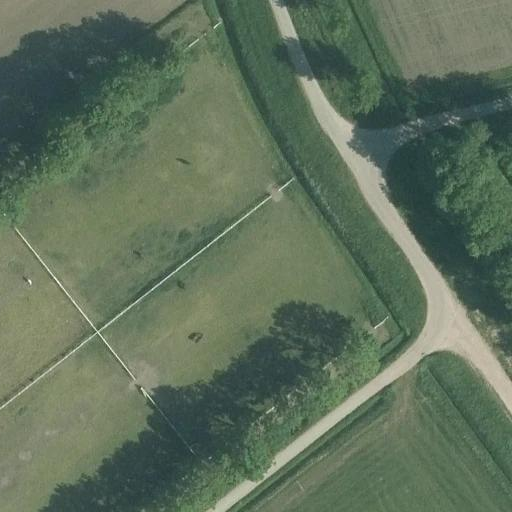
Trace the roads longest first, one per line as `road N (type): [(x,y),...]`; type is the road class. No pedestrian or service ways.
road 1 (unclassified): [(219,511),(458,320)]
road 2 (unclassified): [(458,320),(349,154)]
road 3 (unclassified): [(349,154),(275,0)]
road 4 (unclassified): [(349,154),(511,104)]
